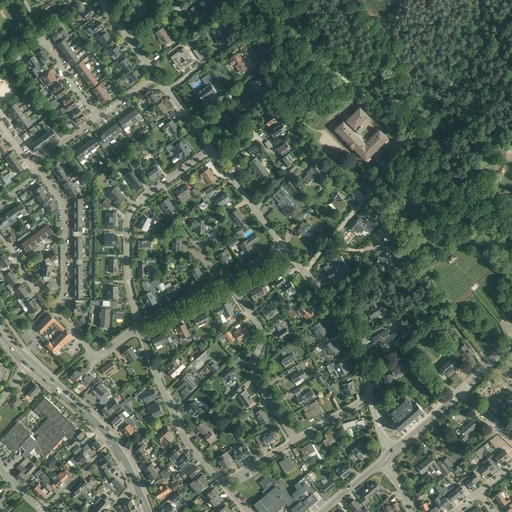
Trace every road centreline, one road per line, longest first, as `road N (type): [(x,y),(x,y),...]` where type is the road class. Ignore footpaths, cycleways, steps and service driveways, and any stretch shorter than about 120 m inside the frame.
road 1 (residential): [(140,326),(127,267),(133,210),(211,150)]
road 2 (residential): [(295,441),(253,377),(262,330),(224,281)]
road 3 (track): [(411,126),(375,188),(304,272)]
road 4 (residential): [(223,483),(186,441),(140,326)]
road 5 (residential): [(370,397),(351,342),(284,248)]
road 6 (track): [(285,0),(348,84),(407,106)]
road 7 (residential): [(284,248),(211,150)]
